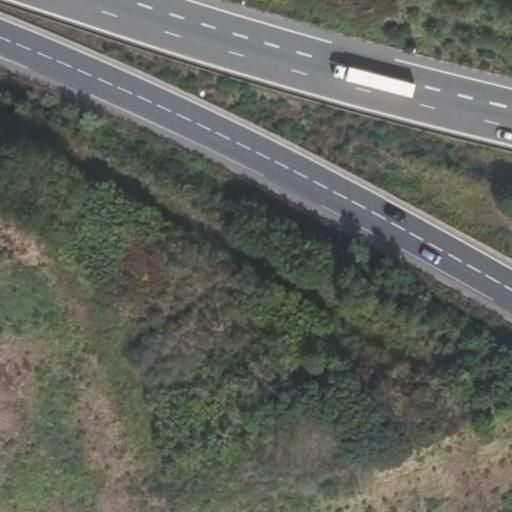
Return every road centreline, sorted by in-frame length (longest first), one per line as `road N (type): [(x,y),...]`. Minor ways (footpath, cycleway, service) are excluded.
road 1 (trunk): [(0,35),(258,152),(511,289)]
road 2 (trunk): [(511,126),(67,0)]
road 3 (motorway): [(511,99),(82,0)]
